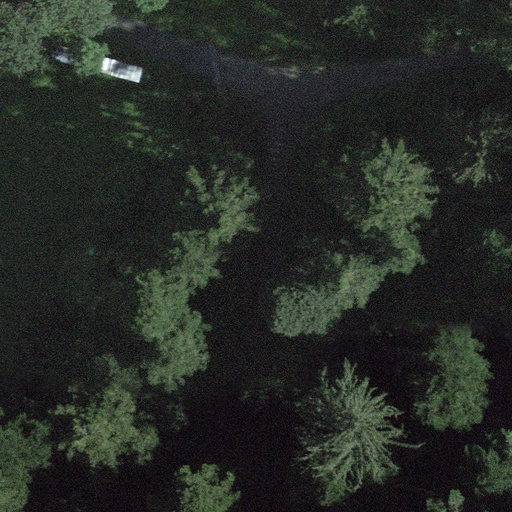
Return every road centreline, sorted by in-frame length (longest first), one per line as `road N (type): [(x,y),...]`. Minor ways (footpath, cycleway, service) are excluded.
road 1 (track): [(279,73),(278,214),(264,304),(225,418),(171,511)]
road 2 (track): [(279,73),(0,27)]
road 3 (track): [(511,41),(279,73)]
